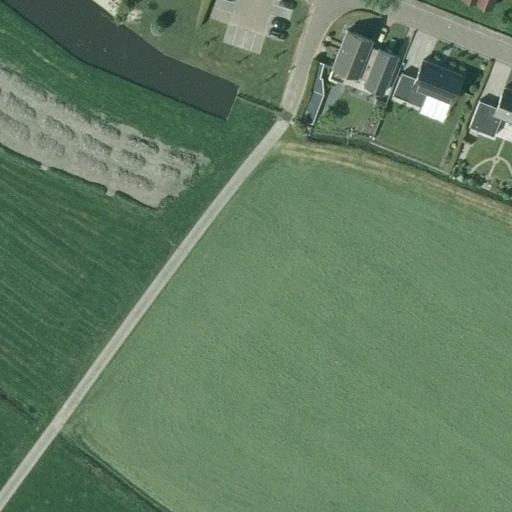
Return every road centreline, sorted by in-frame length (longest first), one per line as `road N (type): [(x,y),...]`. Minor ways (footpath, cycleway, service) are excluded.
road 1 (residential): [(0,501),(276,130),(329,0)]
road 2 (residential): [(331,0),(511,61)]
